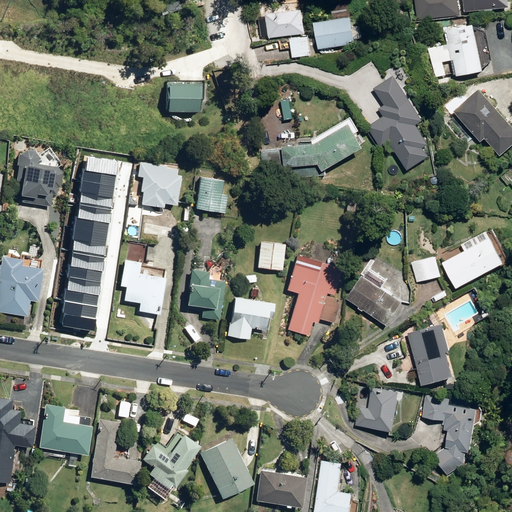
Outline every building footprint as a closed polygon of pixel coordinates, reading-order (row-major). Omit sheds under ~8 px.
[(456,0),(414,0),(417,21),(458,16),(456,0)] [(462,0),(463,12),(507,8),(506,0),(462,0)] [(266,14),(269,38),(305,33),(301,8),(266,14)] [(314,22),(318,49),(353,44),(349,17),(314,22)] [(472,24),(446,29),(449,45),(429,49),(434,77),(445,75),(442,62),(453,60),(456,76),(482,71),(472,24)] [(312,33),(294,36),(297,56),(315,54),(312,33)] [(82,63),(58,56),(55,66),(80,73),(82,63)] [(425,119),(395,75),(373,89),(384,105),(376,110),(381,117),(366,127),(379,147),(387,141),(407,170),(431,153),(426,145),(430,142),(417,124),(425,119)] [(202,83),(170,83),(170,111),(201,112),(202,83)] [(485,140),(500,157),(511,146),(511,129),(479,91),(454,113),(481,143),(485,140)] [(269,148),(272,179),(328,172),(327,165),(367,142),(353,119),(318,139),(287,143),(287,146),(269,148)] [(25,178),(22,200),(57,205),(62,169),(57,162),(38,160),(39,152),(35,147),(25,146),(20,150),(19,162),(21,162),(19,177),(25,178)] [(118,162),(87,157),(84,181),(115,186),(118,162)] [(143,202),(165,204),(165,200),(179,202),(182,172),(178,172),(179,166),(145,162),(142,189),(145,190),(143,202)] [(195,209),(223,213),(225,196),(220,195),(222,181),(200,178),(195,209)] [(111,208),(115,186),(84,181),(80,203),(111,208)] [(111,208),(80,203),(78,218),(77,230),(107,234),(109,222),(111,208)] [(104,258),(107,234),(77,230),(73,254),(104,258)] [(446,260),(460,286),(509,258),(495,233),(446,260)] [(259,265),(283,268),(286,241),(262,239),(259,265)] [(0,274),(0,310),(28,314),(31,298),(39,299),(44,266),(23,262),(24,256),(3,253),(0,274)] [(73,254),(69,277),(100,282),(104,258),(73,254)] [(446,274),(441,254),(414,260),(418,281),(446,274)] [(125,306),(161,311),(166,275),(140,272),(142,259),(126,256),(122,283),(128,284),(125,306)] [(290,327),(310,332),(314,319),(319,321),(320,316),(336,320),(340,304),(336,295),(327,293),(327,290),(335,292),(342,264),(323,259),(321,267),(296,260),(289,288),(299,290),(290,327)] [(203,316),(221,318),(226,278),(210,276),(211,269),(193,267),(187,307),(204,309),(203,316)] [(350,296),(391,322),(406,299),(365,273),(350,296)] [(66,302),(96,307),(100,282),(69,277),(66,302)] [(230,333),(251,336),(253,325),(266,327),(268,315),(274,315),(276,300),(236,294),(230,333)] [(66,302),(62,325),(93,329),(96,307),(66,302)] [(440,324),(408,334),(423,385),(456,376),(440,324)] [(358,424),(398,429),(403,388),(373,385),(371,406),(361,404),(358,424)] [(438,453),(452,472),(469,459),(470,448),(477,448),(482,406),(451,402),(452,397),(427,393),(425,415),(448,418),(446,429),(452,430),(450,444),(438,453)] [(17,442),(33,445),(37,422),(21,420),(23,408),(13,406),(14,396),(0,394),(0,476),(11,478),(17,442)] [(46,402),(40,445),(89,451),(93,423),(63,419),(65,404),(46,402)] [(92,475),(138,482),(141,459),(115,455),(120,420),(101,417),(92,475)] [(172,482),(176,485),(189,467),(187,465),(202,443),(186,431),(170,453),(154,442),(144,456),(156,464),(151,471),(170,485),(172,482)] [(202,450),(225,495),(255,480),(233,435),(202,450)] [(317,511),(351,511),(354,490),(341,488),(345,461),(325,458),(317,511)] [(259,499),(303,504),(307,474),(263,469),(259,499)]
